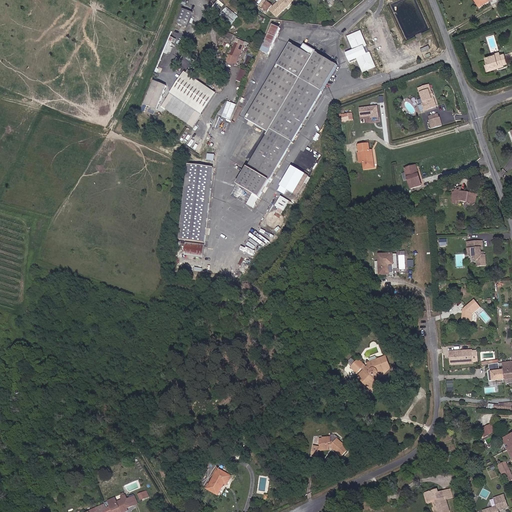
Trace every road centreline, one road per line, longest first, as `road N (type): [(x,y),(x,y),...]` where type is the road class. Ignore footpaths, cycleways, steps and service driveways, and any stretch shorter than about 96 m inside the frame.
road 1 (residential): [(298,511),(424,443),(437,401),(431,330)]
road 2 (unclassified): [(511,222),(472,108)]
